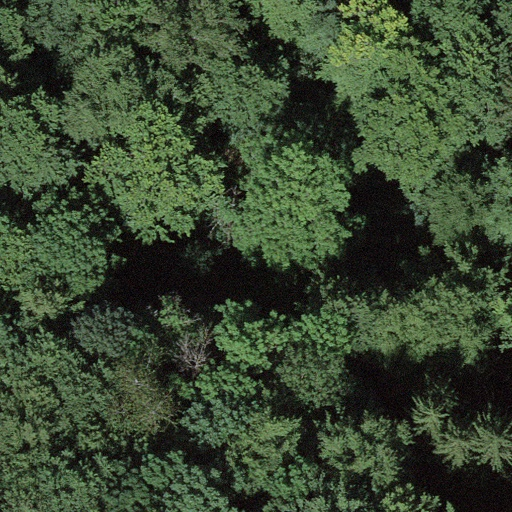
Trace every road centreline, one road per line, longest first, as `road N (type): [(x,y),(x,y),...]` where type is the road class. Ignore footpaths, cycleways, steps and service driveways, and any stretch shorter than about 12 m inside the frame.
road 1 (track): [(0,306),(70,306),(396,348),(511,348)]
road 2 (track): [(0,232),(511,190)]
